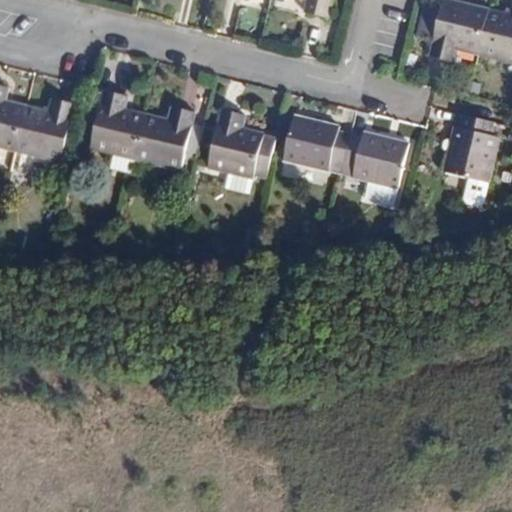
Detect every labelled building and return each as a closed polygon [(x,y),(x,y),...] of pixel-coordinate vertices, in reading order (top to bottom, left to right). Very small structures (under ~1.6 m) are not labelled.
[(282,0),(234,0),(232,9),(255,15),(258,0),(281,6),(282,0)] [(342,0),(282,0),(281,6),(315,15),(312,29),(334,34),(342,0)] [(445,12),(430,71),(453,77),(456,63),(481,69),(492,24),(445,12)] [(511,29),(492,24),(481,69),(511,76),(511,29)] [(13,107),(0,103),(0,165),(21,170),(33,124),(11,119),(13,107)] [(136,113),(112,107),(98,167),(141,178),(152,133),(132,128),(136,113)] [(53,129),(33,124),(21,170),(67,181),(81,122),(56,117),(53,129)] [(176,138),(152,133),(141,178),(188,190),(203,131),(179,125),(176,138)] [(250,131),(229,126),(215,185),(257,196),(268,150),(247,145),(250,131)] [(347,140),(303,130),(291,173),(336,185),(340,179),(351,181),(359,148),(347,145),(347,140)] [(508,153),(462,139),(450,186),(495,198),(508,153)] [(372,151),(359,148),(351,181),(362,184),(361,191),(406,203),(416,158),(373,147),(372,151)]
